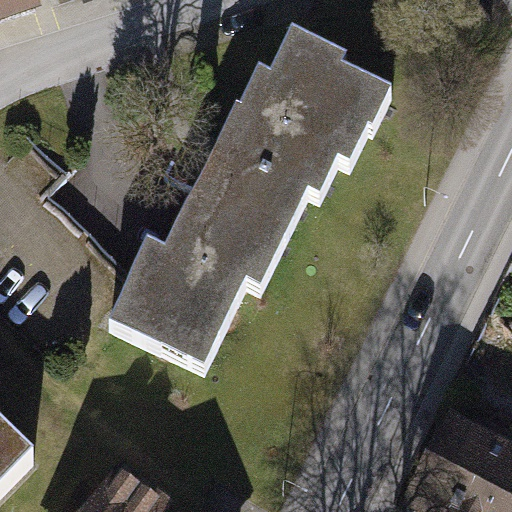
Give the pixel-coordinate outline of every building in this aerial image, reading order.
[(29,0),(0,0),(0,31),(36,20),(29,0)] [(340,73),(281,47),(259,95),(242,87),(203,173),(308,222),(326,183),(349,194),(386,114),(333,89),(340,73)] [(308,222),(203,173),(157,272),(137,263),(126,286),(100,343),(200,389),(242,299),(267,310),(308,222)] [(511,511),(511,465),(440,431),(400,511),(511,511)] [(0,444),(0,504),(30,473),(0,444)] [(158,511),(114,480),(91,511),(158,511)]
